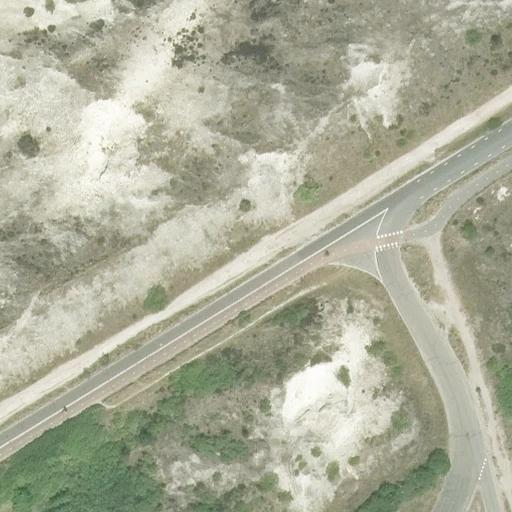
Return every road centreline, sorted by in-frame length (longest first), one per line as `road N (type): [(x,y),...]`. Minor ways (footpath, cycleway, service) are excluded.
road 1 (tertiary): [(411,194),(0,438)]
road 2 (tertiary): [(448,511),(466,432),(458,398),(388,263),(389,234),(403,204)]
